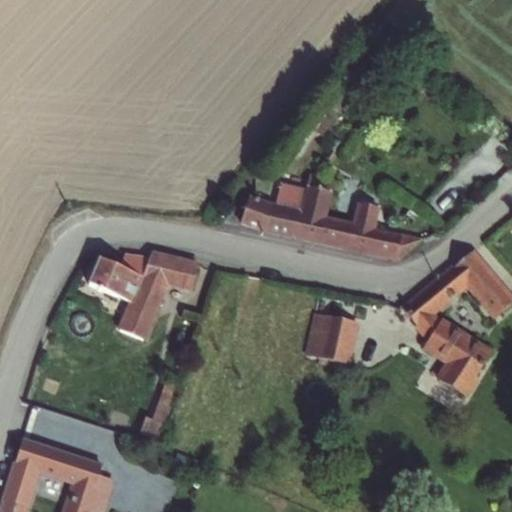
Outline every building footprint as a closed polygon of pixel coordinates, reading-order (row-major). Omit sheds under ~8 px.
[(398,264),(418,243),(374,232),(380,194),(357,190),(355,202),(361,204),(357,215),(325,205),(331,182),(309,176),(304,193),(293,238),(398,264)] [(240,225),(293,238),(304,193),(280,187),(275,206),(246,199),(240,225)] [(429,282),(402,311),(436,335),(427,350),(455,370),(441,397),(464,411),(497,360),(425,311),(466,276),(510,332),(511,328),(511,294),(469,253),(429,282)] [(104,259),(90,287),(133,308),(121,334),(146,344),(166,289),(192,295),(201,269),(151,257),(147,265),(126,256),(120,270),(104,259)] [(360,321),(322,315),(315,358),(353,365),(360,321)] [(176,413),(160,408),(153,428),(169,434),(176,413)] [(83,443),(76,460),(23,443),(1,502),(0,505),(0,511),(102,511),(111,481),(99,478),(108,451),(83,443)]
